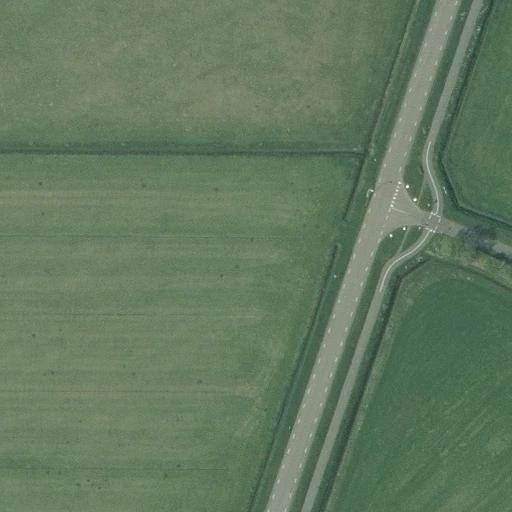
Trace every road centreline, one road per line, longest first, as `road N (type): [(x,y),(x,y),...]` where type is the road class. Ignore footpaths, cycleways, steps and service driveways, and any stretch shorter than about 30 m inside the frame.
road 1 (tertiary): [(276,511),(385,191)]
road 2 (tertiary): [(385,191),(449,0)]
road 3 (unclassified): [(511,240),(385,191)]
